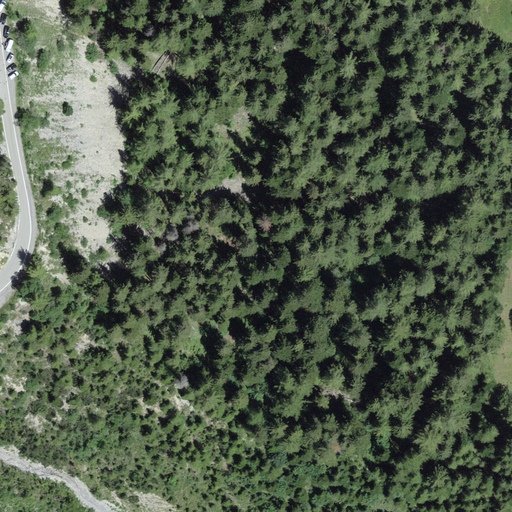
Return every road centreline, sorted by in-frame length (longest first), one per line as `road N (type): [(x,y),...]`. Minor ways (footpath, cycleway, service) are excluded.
road 1 (unclassified): [(0,61),(24,210),(22,240),(0,282)]
road 2 (track): [(463,0),(511,159)]
